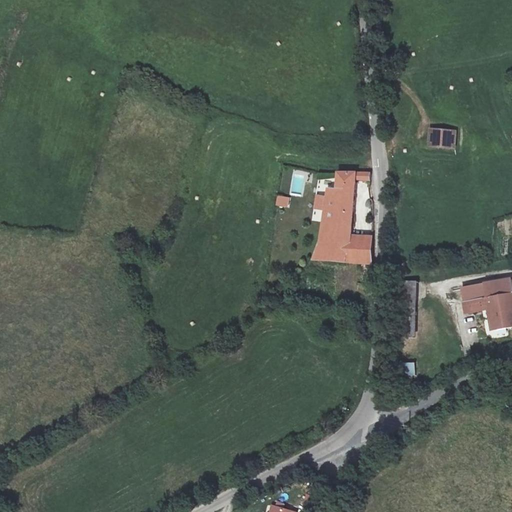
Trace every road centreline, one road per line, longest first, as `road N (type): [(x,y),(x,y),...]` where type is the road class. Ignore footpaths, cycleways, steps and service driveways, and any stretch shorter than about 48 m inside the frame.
road 1 (unclassified): [(367,0),(389,302),(371,407),(346,443)]
road 2 (unclassified): [(346,443),(511,359)]
road 3 (unclassified): [(346,443),(205,511)]
